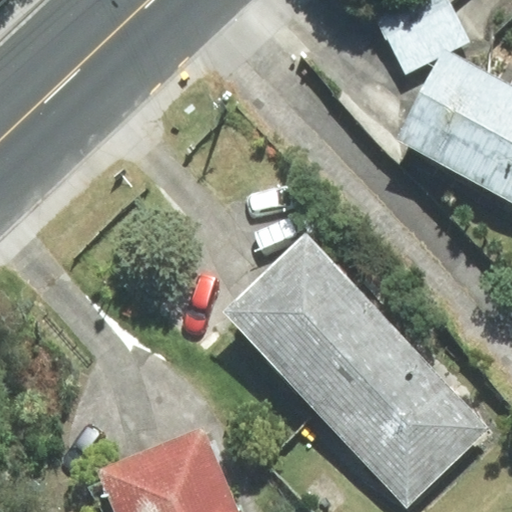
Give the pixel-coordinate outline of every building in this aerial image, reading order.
[(450,0),(385,0),(373,6),(406,73),(442,55),(444,52),(448,54),(471,42),(450,0)] [(511,87),(448,54),(444,52),(442,55),(397,139),(511,200),(511,87)] [(305,235),(223,312),(318,412),(400,335),(305,235)] [(400,335),(318,412),(406,505),(488,429),(400,335)] [(236,511),(202,431),(102,473),(118,511),(236,511)]
